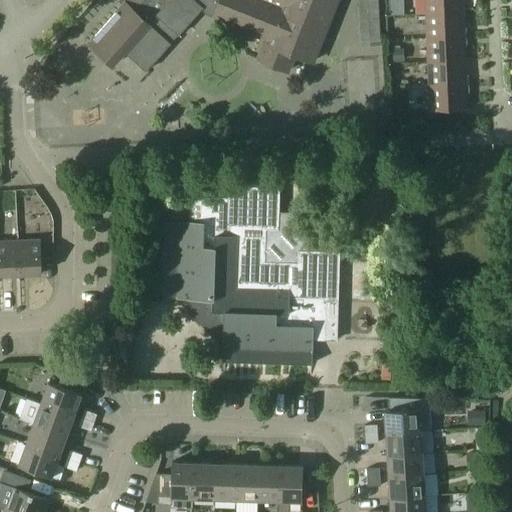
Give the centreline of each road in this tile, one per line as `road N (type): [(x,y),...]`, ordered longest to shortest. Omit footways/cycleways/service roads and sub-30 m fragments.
road 1 (residential): [(346,511),(349,442),(335,423),(166,418),(139,420),(124,433),(96,511)]
road 2 (residential): [(0,325),(57,320),(68,302),(65,217),(19,147),(9,47)]
